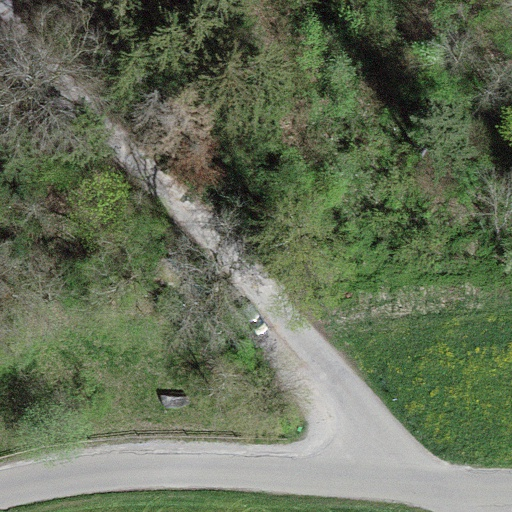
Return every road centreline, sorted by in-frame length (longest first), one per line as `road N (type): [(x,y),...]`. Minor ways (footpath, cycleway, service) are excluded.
road 1 (unclassified): [(389,480),(363,416),(304,337),(0,22)]
road 2 (unclassified): [(0,490),(145,469),(389,480)]
